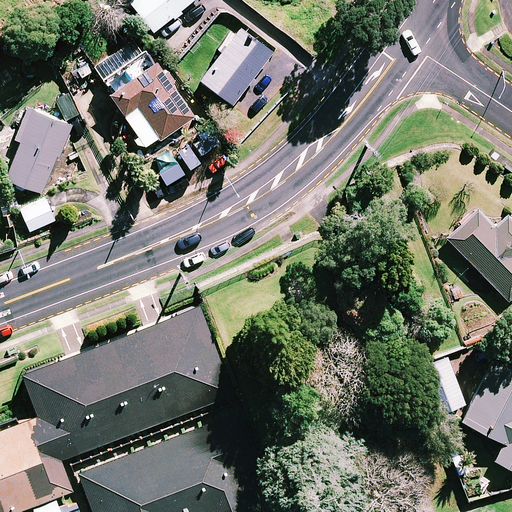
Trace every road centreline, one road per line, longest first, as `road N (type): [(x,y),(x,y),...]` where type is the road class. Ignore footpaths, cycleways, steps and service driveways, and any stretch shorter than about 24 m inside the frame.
road 1 (secondary): [(403,42),(324,141),(260,193),(201,225),(0,305)]
road 2 (residential): [(511,112),(403,42)]
